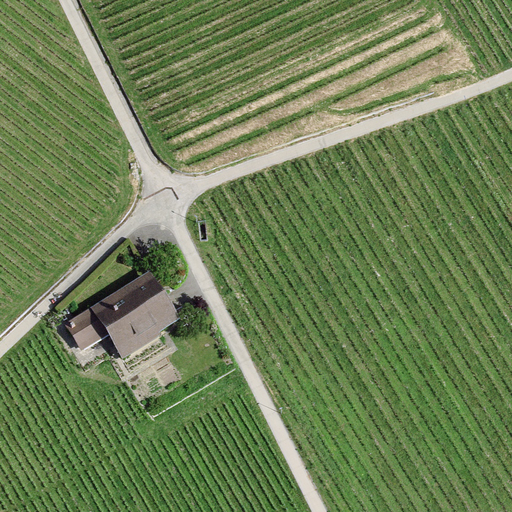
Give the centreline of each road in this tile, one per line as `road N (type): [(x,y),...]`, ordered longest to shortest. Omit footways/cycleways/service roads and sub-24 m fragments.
road 1 (track): [(511,75),(163,197),(0,350)]
road 2 (track): [(163,197),(317,511)]
road 3 (track): [(163,197),(65,0)]
